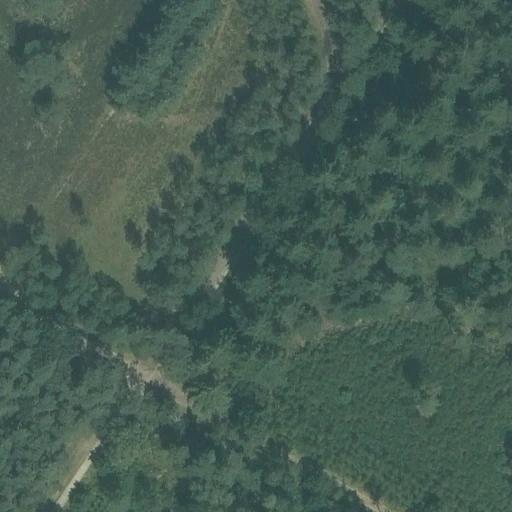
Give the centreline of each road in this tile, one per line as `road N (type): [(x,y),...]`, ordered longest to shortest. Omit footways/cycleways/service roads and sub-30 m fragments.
road 1 (track): [(135,389),(326,100),(329,41),(309,0)]
road 2 (track): [(382,511),(163,386),(135,389)]
road 3 (track): [(135,389),(49,336),(0,292)]
